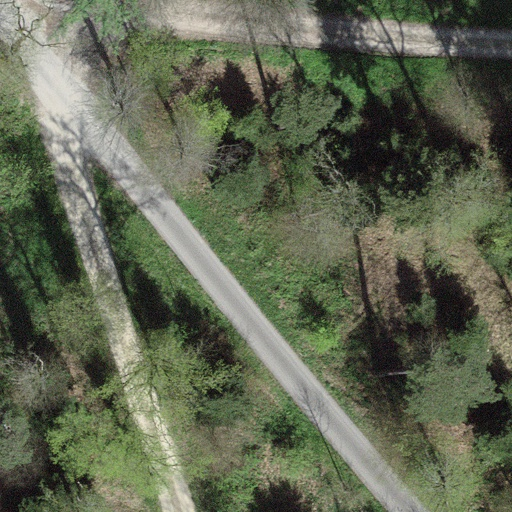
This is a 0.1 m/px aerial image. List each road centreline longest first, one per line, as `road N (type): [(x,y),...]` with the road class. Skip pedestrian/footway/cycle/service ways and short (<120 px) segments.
road 1 (unclassified): [(413,511),(0,12)]
road 2 (track): [(52,73),(188,511)]
road 3 (track): [(511,37),(263,24),(99,0)]
